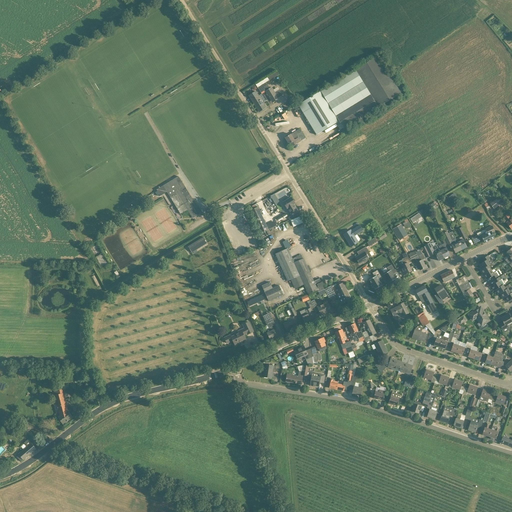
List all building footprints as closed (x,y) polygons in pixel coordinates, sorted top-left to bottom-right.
[(378,57),(299,105),(317,134),(339,121),(344,128),(401,93),(378,57)] [(269,88),(268,85),(271,83),(269,80),(266,82),(258,87),(261,93),(269,88)] [(272,88),(270,89),(266,91),(271,100),(274,101),(279,99),(278,98),(283,95),(280,90),(275,93),(272,88)] [(262,94),(259,96),(256,92),(249,96),(252,100),(259,112),(263,110),(262,108),(265,106),(263,103),(266,101),(262,94)] [(291,134),(285,137),(289,144),(292,142),(294,145),(300,142),(296,136),(302,132),(300,129),(294,132),(291,134)] [(178,176),(163,186),(157,190),(161,196),(167,192),(171,199),(173,198),(179,207),(177,208),(181,214),(188,210),(193,218),(201,213),(191,197),(187,199),(181,189),(185,186),(178,176)] [(292,215),(294,214),(298,211),(293,202),(294,202),(291,197),(287,200),(286,199),(283,201),(284,202),(283,202),(286,206),(287,209),(288,208),(292,215)] [(490,204),(494,208),(503,201),(500,197),(490,204)] [(268,230),(262,215),(258,206),(251,210),(254,218),(261,233),(268,230)] [(410,219),(413,223),(422,217),(419,213),(410,219)] [(293,227),(303,222),(300,216),(290,220),(293,227)] [(401,224),(404,228),(411,225),(408,219),(404,220),(405,222),(401,224)] [(400,240),(403,238),(407,235),(401,224),(394,229),(399,239),(400,240)] [(351,230),(343,234),(348,241),(349,243),(351,246),(351,247),(359,242),(355,236),(363,230),(360,225),(351,231),(351,230)] [(485,243),(495,238),(492,232),(495,231),(492,226),(485,229),(487,232),(481,234),(482,236),(479,238),(477,235),(471,237),(475,244),(481,240),(483,243),(484,242),(485,243)] [(461,250),(467,247),(463,240),(467,238),(462,227),(458,229),(462,237),(459,238),(460,241),(457,242),(461,250)] [(443,234),(445,239),(448,244),(451,243),(456,253),(461,250),(457,242),(456,239),(452,241),(447,231),(443,234)] [(204,237),(188,246),(192,253),(208,243),(204,237)] [(377,242),(375,238),(367,242),(369,246),(377,242)] [(288,239),(283,241),(286,248),(291,246),(288,239)] [(448,244),(445,239),(442,240),(444,244),(439,246),(441,250),(445,258),(450,255),(445,246),(448,244)] [(439,261),(445,258),(441,250),(439,246),(438,244),(432,247),(430,243),(425,245),(425,246),(427,249),(430,256),(435,254),(439,261)] [(366,247),(357,252),(359,255),(356,257),(360,264),(363,261),(364,262),(367,260),(367,259),(369,258),(368,258),(372,256),(366,247)] [(319,292),(324,289),(323,285),(322,285),(321,283),(321,282),(320,278),(314,281),(303,258),(294,262),(288,248),(286,249),(275,254),(288,281),(300,276),(304,285),(308,294),(318,290),(319,292)] [(418,254),(417,255),(415,251),(409,255),(411,260),(415,258),(417,262),(416,262),(420,270),(423,268),(423,269),(427,267),(426,265),(425,265),(423,260),(425,259),(423,253),(419,255),(418,254)] [(490,264),(494,262),(491,257),(489,258),(488,255),(482,259),(484,261),(479,264),(482,269),(490,264)] [(399,267),(403,275),(412,271),(409,264),(412,263),(408,256),(404,258),(402,259),(404,264),(399,267)] [(481,270),(484,275),(495,268),(494,268),(491,270),(490,268),(493,266),(495,264),(494,262),(490,264),(482,269),(481,270)] [(394,273),(397,272),(393,265),(387,268),(389,271),(384,273),(390,282),(396,278),(394,273)] [(495,268),(484,275),(487,280),(491,277),(493,279),(498,276),(495,271),(496,271),(495,268)] [(444,282),(455,277),(452,270),(441,275),(444,282)] [(382,278),(378,271),(372,275),(374,277),(370,280),(369,281),(371,284),(372,284),(375,289),(382,285),(379,280),(382,278)] [(465,275),(456,280),(459,286),(464,283),(467,290),(469,289),(471,288),(465,275)] [(505,283),(502,279),(502,278),(501,276),(493,280),(495,283),(491,286),(494,291),(495,290),(501,286),(503,285),(505,283)] [(262,286),(265,292),(269,301),(283,295),(279,285),(273,288),(270,282),(262,286)] [(350,298),(343,283),(336,286),(339,293),(336,295),(340,303),(343,301),(344,301),(350,298)] [(324,289),(326,291),(329,298),(336,295),(332,288),(331,285),(328,287),(327,287),(324,289)] [(432,313),(437,310),(427,292),(428,292),(424,285),(415,289),(419,296),(420,299),(423,297),(432,313)] [(443,300),(448,296),(441,285),(435,289),(438,293),(435,295),(440,303),(443,300)] [(501,286),(495,290),(498,295),(500,293),(508,289),(509,288),(508,286),(505,288),(503,285),(501,286)] [(510,293),(511,292),(511,288),(509,291),(508,289),(500,293),(503,298),(505,297),(510,293)] [(464,292),(468,299),(474,296),(469,289),(467,290),(464,292)] [(262,295),(249,301),(251,305),(256,302),(256,303),(260,301),(262,304),(266,302),(264,299),(262,295)] [(317,307),(321,315),(331,310),(328,302),(317,307)] [(395,319),(404,315),(409,313),(403,303),(398,305),(399,306),(395,308),(394,308),(391,309),(392,309),(391,310),(395,319)] [(477,317),(481,325),(489,320),(484,313),(483,313),(480,307),(469,314),(472,320),(477,317)] [(302,316),(305,323),(315,318),(312,311),(310,308),(306,310),(307,313),(302,316)] [(452,314),(455,319),(456,319),(459,317),(460,316),(456,311),(452,314)] [(503,322),(500,324),(505,333),(510,329),(509,327),(507,324),(511,321),(511,318),(509,313),(501,318),(503,322)] [(266,329),(267,333),(270,339),(277,336),(274,330),(266,314),(262,316),(267,325),(269,328),(266,329)] [(458,320),(460,324),(467,320),(464,316),(460,318),(458,320)] [(287,331),(297,326),(294,319),(283,324),(287,331)] [(369,320),(363,323),(366,329),(369,336),(366,337),(364,338),(365,340),(366,342),(371,340),(370,336),(376,333),(369,320)] [(253,332),(251,327),(249,322),(243,324),(244,328),(237,331),(238,333),(231,336),(231,334),(224,337),(227,343),(233,341),(235,345),(240,342),(240,341),(246,339),(244,335),(247,333),(248,334),(253,332)] [(358,330),(355,323),(348,326),(351,333),(351,335),(352,337),(355,336),(356,336),(357,336),(358,339),(363,337),(361,331),(358,332),(358,330)] [(424,342),(426,337),(427,334),(422,332),(423,328),(419,326),(416,327),(415,330),(415,329),(412,337),(412,338),(413,337),(417,339),(417,338),(418,339),(424,342)] [(337,335),(336,335),(337,339),(339,339),(341,344),(345,343),(343,337),(344,336),(342,329),(335,332),(337,335)] [(434,336),(437,337),(434,345),(440,347),(443,336),(438,334),(438,332),(436,331),(434,335),(434,336)] [(443,336),(440,347),(445,349),(448,342),(451,343),(451,342),(454,333),(451,331),(448,338),(443,336)] [(325,341),(323,337),(315,341),(318,348),(320,351),(327,348),(324,342),(325,341)] [(380,356),(387,352),(385,346),(384,346),(383,345),(382,341),(382,340),(374,344),(380,356)] [(453,343),(451,351),(457,353),(459,346),(453,343)] [(468,347),(471,348),(468,357),(474,359),(476,351),(478,347),(472,345),(472,344),(470,343),(468,347)] [(304,346),(301,348),(301,349),(298,350),(294,352),(298,359),(304,356),(306,360),(309,358),(304,346)] [(459,346),(457,353),(463,355),(465,348),(459,346)] [(482,353),(476,351),(474,359),(480,361),(482,353)] [(493,357),(491,364),(497,366),(500,367),(502,362),(501,361),(502,359),(503,355),(504,354),(495,351),(493,357)] [(485,362),(491,364),(493,357),(487,355),(485,362)] [(399,370),(402,362),(397,361),(396,360),(391,358),(388,367),(399,370)] [(508,364),(502,362),(500,367),(507,369),(508,369),(510,371),(511,369),(511,360),(508,364)] [(402,362),(399,370),(410,374),(413,366),(408,364),(406,364),(402,362)] [(382,372),(386,367),(382,363),(378,368),(377,369),(382,372)] [(272,378),(273,371),(276,372),(277,366),(273,366),(265,364),(264,370),(265,371),(264,372),(263,377),(272,378)] [(286,381),(287,382),(287,383),(290,383),(290,382),(302,384),(303,375),(307,376),(309,366),(304,365),(303,372),(299,371),(298,376),(287,375),(286,381)] [(435,381),(436,378),(433,376),(434,372),(426,369),(423,377),(431,380),(431,379),(435,381)] [(311,379),(310,385),(316,386),(316,385),(319,386),(320,382),(324,383),(325,375),(318,374),(317,377),(313,376),(313,373),(309,372),(308,379),(311,379)] [(446,385),(449,377),(441,374),(440,379),(436,378),(435,381),(439,382),(438,382),(446,385)] [(329,388),(337,389),(338,383),(332,382),(333,379),(330,379),(329,382),(330,382),(329,388)] [(460,389),(464,390),(465,387),(461,386),(463,382),(454,379),(452,387),(460,390),(460,389)] [(346,389),(348,384),(347,383),(347,382),(338,381),(338,383),(337,389),(344,391),(344,389),(346,389)] [(352,393),(361,395),(362,388),(363,384),(359,384),(358,387),(354,386),(352,393)] [(475,395),(478,387),(470,384),(468,389),(465,387),(464,390),(467,391),(467,392),(475,395)] [(375,391),(374,398),(383,400),(385,391),(379,389),(379,392),(375,391)] [(489,398),(492,400),(493,397),(490,396),(491,392),(483,389),(480,396),(485,398),(484,401),(488,402),(488,400),(489,398)] [(391,396),(388,403),(397,406),(401,395),(392,392),(391,396)] [(63,424),(73,417),(67,410),(63,393),(54,395),(60,415),(58,417),(63,424)] [(497,398),(493,397),(492,400),(490,405),(494,406),(495,402),(503,405),(506,397),(498,394),(497,398)] [(429,402),(430,399),(425,397),(424,400),(423,400),(422,403),(415,401),(414,403),(412,411),(418,413),(419,410),(421,410),(422,406),(421,406),(422,405),(427,407),(429,402)] [(427,408),(430,408),(427,416),(435,418),(437,412),(438,408),(431,405),(432,403),(429,402),(427,407),(427,408)] [(469,420),(470,417),(471,413),(473,407),(469,406),(466,412),(465,415),(464,419),(469,420)] [(444,407),(440,420),(448,423),(450,415),(454,416),(456,411),(444,407)] [(458,413),(458,415),(457,419),(456,419),(454,425),(457,426),(457,427),(462,429),(463,425),(463,424),(464,421),(460,420),(462,414),(458,413)] [(481,426),(483,421),(483,420),(480,419),(478,423),(471,421),(470,423),(468,429),(476,432),(476,430),(480,431),(481,426)] [(484,427),(482,434),(489,436),(491,429),(488,428),(489,424),(486,423),(485,427),(484,427)] [(499,428),(496,427),(496,428),(492,427),(491,429),(489,436),(496,439),(498,432),(498,431),(499,428)] [(500,442),(511,446),(511,439),(503,436),(500,442)] [(16,456),(22,461),(23,460),(37,448),(31,443),(28,439),(24,443),(27,447),(19,454),(16,456)]
